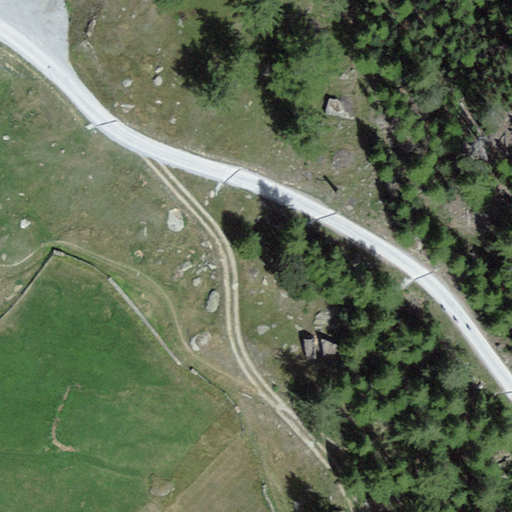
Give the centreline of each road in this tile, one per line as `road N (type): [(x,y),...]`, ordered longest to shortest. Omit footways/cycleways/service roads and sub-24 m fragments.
road 1 (track): [(511,385),(423,274),(237,178),(144,155),(37,54),(0,36)]
road 2 (track): [(144,155),(220,242),(234,292),(233,341),(350,511)]
